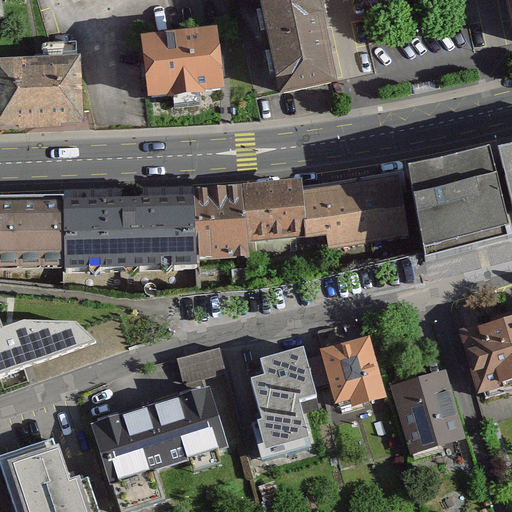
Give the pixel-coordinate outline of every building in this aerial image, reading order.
[(511,0),(259,0),(279,91),(336,79),(319,0),(507,0),(511,23),(511,0)] [(141,43),(148,105),(221,98),(215,36),(141,43)] [(0,67),(0,130),(81,127),(78,64),(0,67)] [(511,143),(499,146),(511,201),(511,143)] [(511,237),(489,146),(409,162),(427,264),(511,240),(511,237)] [(402,172),(303,187),(307,237),(326,235),(328,250),(413,235),(402,172)] [(301,178),(242,183),(248,242),(307,237),(303,187),(301,178)] [(242,183),(194,188),(194,195),(196,261),(249,256),(248,242),(242,183)] [(194,195),(63,198),(63,200),(64,269),(64,274),(197,269),(196,261),(194,195)] [(0,269),(64,269),(63,200),(0,200),(0,269)] [(0,318),(0,379),(3,389),(28,382),(24,369),(97,345),(78,322),(0,318)] [(511,322),(464,336),(482,397),(511,388),(511,322)] [(323,354),(338,405),(356,400),(359,410),(387,402),(369,341),(323,354)] [(219,348),(177,359),(183,384),(226,373),(219,348)] [(252,424),(263,463),(313,449),(299,398),(314,394),(301,348),(261,359),(265,375),(250,379),(262,421),(252,424)] [(394,392),(413,457),(464,442),(446,378),(394,392)] [(90,424),(109,487),(114,485),(121,511),(129,511),(165,501),(156,472),(189,462),(192,474),(223,465),(218,452),(229,449),(210,388),(90,424)] [(0,459),(0,480),(9,511),(99,511),(90,479),(70,485),(56,442),(0,459)]
